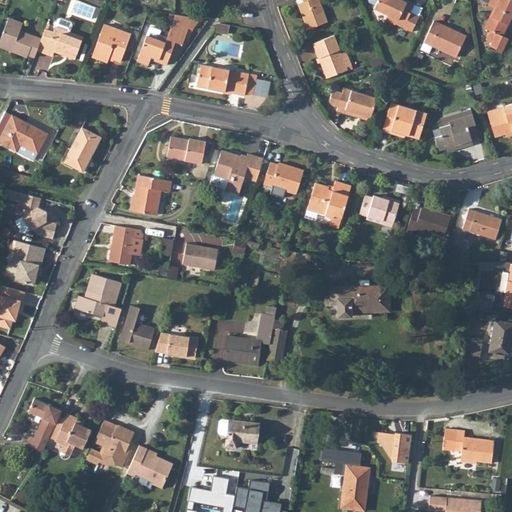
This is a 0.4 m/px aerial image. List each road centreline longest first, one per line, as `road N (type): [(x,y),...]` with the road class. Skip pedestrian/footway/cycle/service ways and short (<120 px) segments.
road 1 (residential): [(36,339),(152,376),(363,407),(453,404),(511,390)]
road 2 (residential): [(36,339),(116,160),(151,102)]
road 3 (residential): [(310,121),(358,155),(426,176),(511,163)]
road 4 (residential): [(151,102),(285,127),(310,121)]
road 5 (residential): [(0,86),(151,102)]
road 6 (residential): [(266,0),(310,121)]
